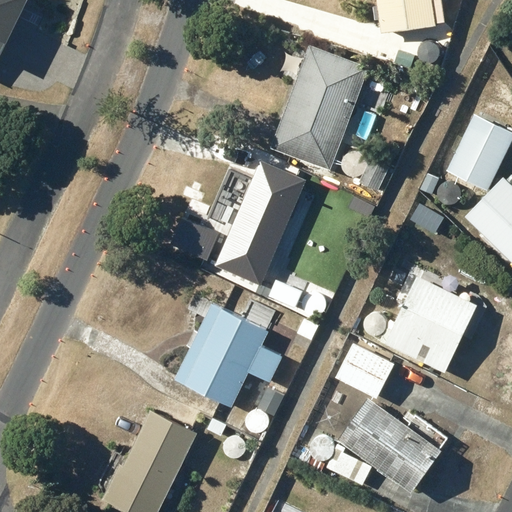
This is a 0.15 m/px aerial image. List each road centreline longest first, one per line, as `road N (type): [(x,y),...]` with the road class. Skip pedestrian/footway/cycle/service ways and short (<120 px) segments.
road 1 (residential): [(172,0),(81,244),(0,406)]
road 2 (residential): [(0,285),(133,0)]
